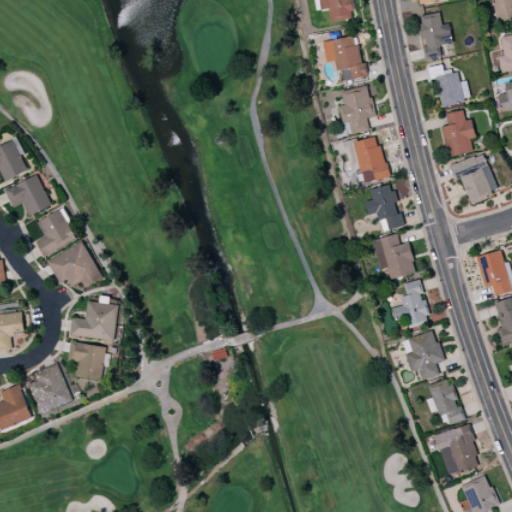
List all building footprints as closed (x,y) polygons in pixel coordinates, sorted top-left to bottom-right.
[(511,0),(493,0),(497,22),(511,18),(511,0)] [(441,25),(439,12),(420,15),(424,46),(423,46),(425,59),(441,57),(439,45),(452,43),(449,23),(441,25)] [(511,34),(501,36),(504,56),(499,57),(501,73),(511,70),(511,34)] [(342,81),(365,77),(356,35),(322,42),(326,62),(338,59),(342,81)] [(471,100),(466,80),(460,82),(457,70),(435,75),(441,106),(471,100)] [(511,80),(505,82),(507,93),(498,95),(501,112),(511,109),(511,80)] [(342,124),(349,122),(351,134),(369,130),(367,118),(375,117),(368,85),(341,90),(344,105),(339,106),(342,124)] [(448,157),(473,152),(470,138),(475,137),(472,119),(465,120),(463,110),(445,114),(448,126),(442,127),(448,157)] [(363,184),(388,177),(378,136),(352,142),(363,184)] [(0,145),(0,162),(7,180),(27,172),(14,140),(0,145)] [(470,203),(498,192),(483,152),(449,166),(455,180),(460,178),(470,203)] [(23,203),(28,216),(51,206),(39,175),(5,189),(12,208),(23,203)] [(404,226),(401,212),(397,213),(394,202),(396,202),(392,184),(370,190),(372,200),(365,202),(368,215),(377,213),(382,231),(404,226)] [(35,242),(44,257),(77,238),(60,209),(37,222),(45,236),(35,242)] [(373,240),(380,269),(387,268),(390,279),(416,273),(409,242),(399,244),(397,234),(373,240)] [(47,261),(59,283),(67,279),(71,287),(82,281),(85,288),(103,278),(83,241),(47,261)] [(484,287),(492,285),(494,296),(511,291),(511,282),(507,262),(504,262),(501,250),(476,256),(484,287)] [(395,321),(406,319),(408,328),(429,324),(423,293),(420,280),(404,283),(406,296),(400,297),(402,306),(392,308),(395,321)] [(114,341),(118,305),(108,304),(109,297),(100,296),(99,303),(88,301),(86,319),(72,317),(70,336),(114,341)] [(511,297),(494,302),(501,327),(497,328),(500,343),(511,339),(511,297)] [(0,317),(0,349),(11,349),(11,334),(23,334),(23,311),(0,310),(0,317)] [(422,380),(440,375),(436,363),(443,361),(434,331),(402,341),(411,372),(418,369),(422,380)] [(75,377),(100,380),(105,347),(70,341),(67,361),(77,362),(75,377)] [(34,373),(37,380),(29,384),(41,414),(73,401),(58,363),(34,373)] [(428,385),(431,398),(427,399),(431,412),(438,410),(442,425),(465,419),(461,405),(458,406),(449,378),(428,385)] [(0,401),(0,416),(3,428),(32,420),(21,385),(1,391),(3,401),(0,401)] [(435,435),(447,476),(481,466),(468,425),(435,435)] [(493,511),(491,507),(497,504),(486,476),(461,485),(466,499),(459,502),(463,511),(493,511)]
